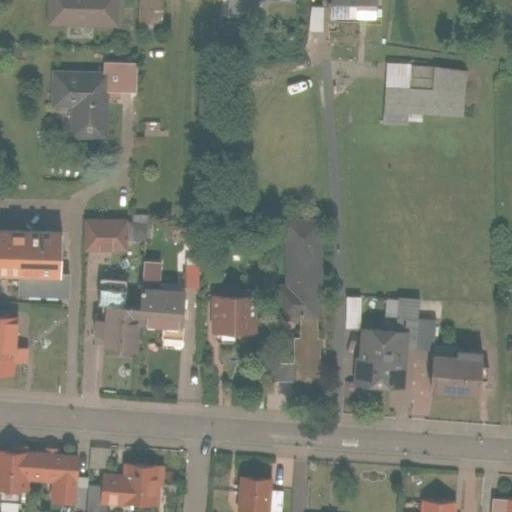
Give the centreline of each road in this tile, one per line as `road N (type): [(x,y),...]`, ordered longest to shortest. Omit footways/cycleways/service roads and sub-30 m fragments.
road 1 (residential): [(202,430),(511,454)]
road 2 (residential): [(0,417),(202,430)]
